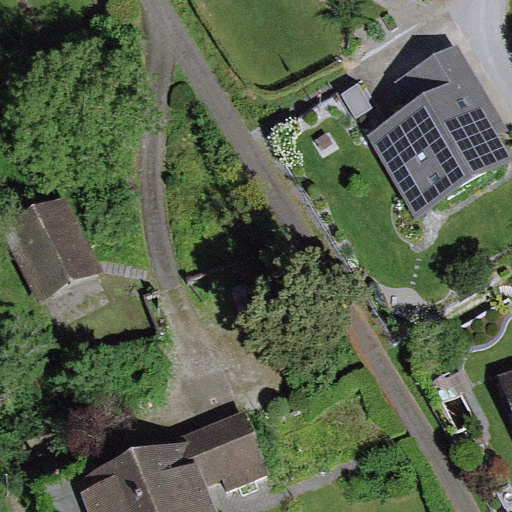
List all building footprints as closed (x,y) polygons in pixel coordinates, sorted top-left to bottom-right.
[(510,135),(458,50),(412,78),(428,105),(369,140),(418,223),(511,166),(511,162),(499,142),(510,135)] [(374,111),(359,88),(341,99),(356,122),(374,111)] [(2,234),(41,309),(105,276),(67,201),(2,234)] [(511,375),(497,380),(511,422),(511,375)] [(273,479),(246,415),(186,440),(189,449),(90,491),(84,479),(41,497),(47,511),(214,511),(206,491),(223,484),(229,498),(273,479)]
